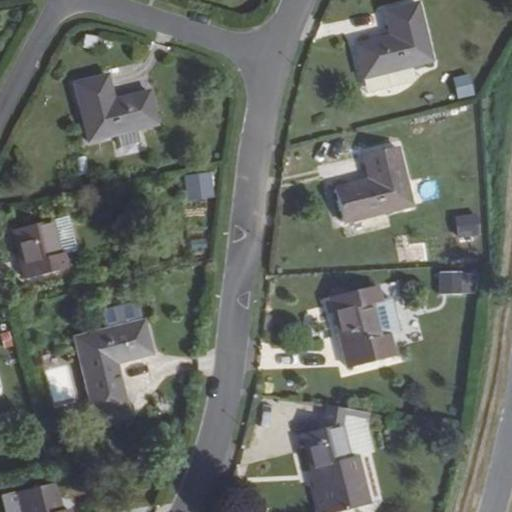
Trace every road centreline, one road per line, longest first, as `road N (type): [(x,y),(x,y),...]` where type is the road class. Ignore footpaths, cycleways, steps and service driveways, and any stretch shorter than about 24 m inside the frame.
road 1 (residential): [(193,511),(233,373),(249,176),(273,58)]
road 2 (residential): [(273,58),(66,0)]
road 3 (residential): [(60,0),(0,115)]
